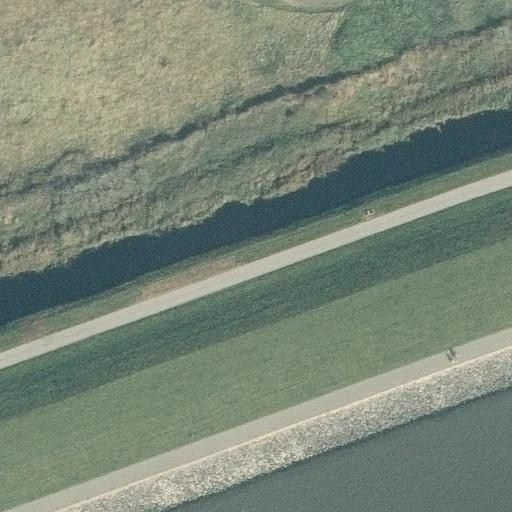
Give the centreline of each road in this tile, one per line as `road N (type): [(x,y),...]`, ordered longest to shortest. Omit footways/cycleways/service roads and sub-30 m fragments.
road 1 (unclassified): [(511,185),(0,369)]
road 2 (unclassified): [(77,511),(511,355)]
